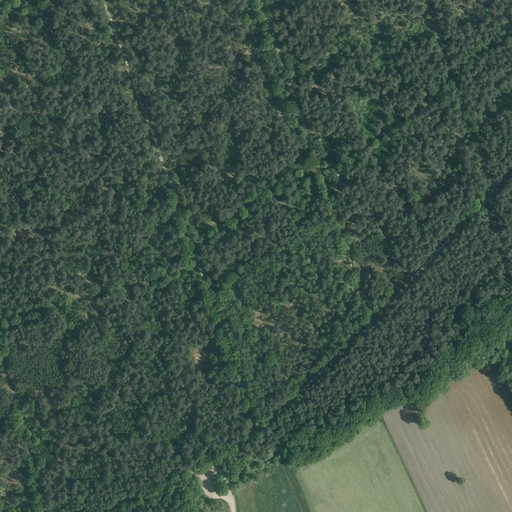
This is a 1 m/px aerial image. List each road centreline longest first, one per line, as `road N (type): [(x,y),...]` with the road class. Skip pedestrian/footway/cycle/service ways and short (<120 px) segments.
road 1 (track): [(191,244),(104,0)]
road 2 (track): [(0,318),(197,263)]
road 3 (track): [(259,0),(319,169)]
road 4 (track): [(372,317),(495,187)]
road 5 (track): [(256,431),(197,263)]
road 6 (track): [(256,431),(372,317)]
road 7 (track): [(319,169),(372,317)]
